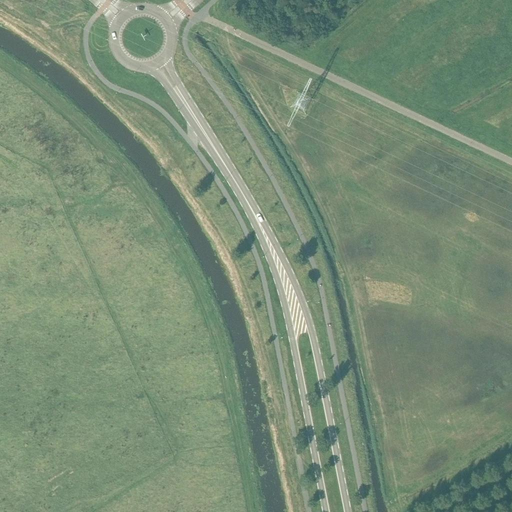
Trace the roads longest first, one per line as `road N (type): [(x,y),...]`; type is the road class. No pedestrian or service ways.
road 1 (tertiary): [(347,511),(308,317),(265,226),(172,73),(169,50)]
road 2 (tertiary): [(141,68),(164,80),(258,230),(283,296),(325,511)]
